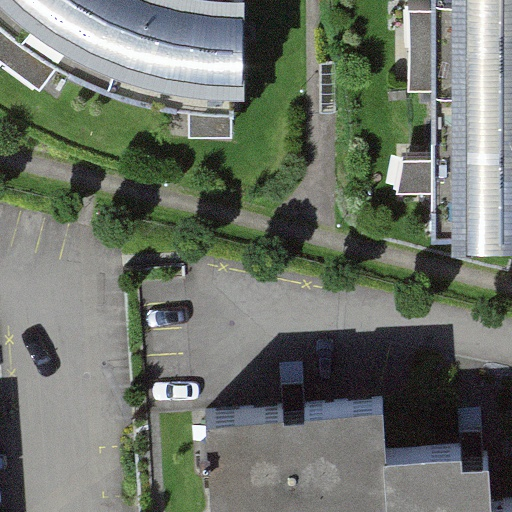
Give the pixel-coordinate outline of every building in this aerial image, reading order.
[(0,0),(11,9),(19,0),(0,0)] [(19,0),(11,9),(32,28),(77,49),(128,70),(173,81),(207,86),(252,85),(252,0),(240,0),(19,0)] [(511,0),(444,0),(444,50),(511,50),(511,0)] [(441,243),(511,243),(511,50),(444,50),(441,243)] [(387,400),(210,411),(216,511),(511,511),(511,483),(496,484),(493,436),(390,442),(387,400)]
